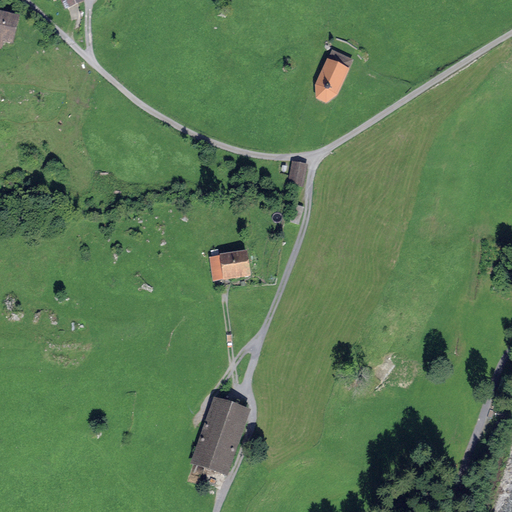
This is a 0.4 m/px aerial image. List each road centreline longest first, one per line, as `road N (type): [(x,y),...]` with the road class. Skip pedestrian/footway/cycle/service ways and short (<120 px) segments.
road 1 (track): [(215,511),(251,430),(247,380),(298,244),(314,155)]
road 2 (track): [(447,511),(511,350)]
